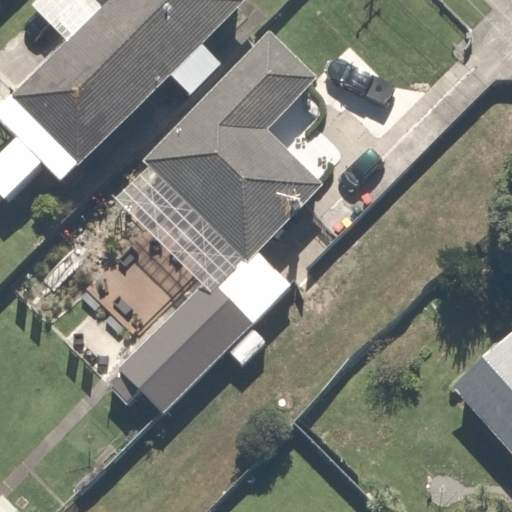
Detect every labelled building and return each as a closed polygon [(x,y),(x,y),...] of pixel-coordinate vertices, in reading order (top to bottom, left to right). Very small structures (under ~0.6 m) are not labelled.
[(244,12),(233,0),(112,0),(110,3),(107,0),(45,0),(29,15),(64,55),(33,82),(41,91),(0,126),(0,130),(53,191),(169,88),(190,112),(228,78),(202,49),(244,12)] [(316,88),(274,43),(145,163),(244,269),(318,200),(261,140),(316,88)] [(0,116),(27,89),(0,61),(0,116)] [(169,438),(260,345),(251,336),(297,289),(262,255),(216,301),(202,288),(110,381),(169,438)] [(511,511),(511,336),(448,398),(511,465),(511,511)]
